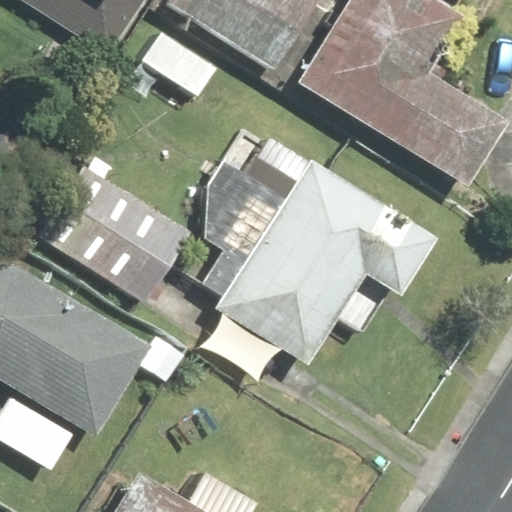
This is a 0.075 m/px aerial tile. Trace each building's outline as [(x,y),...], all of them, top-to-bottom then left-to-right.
[(3,0),(100,58),(135,0),(3,0)] [(320,3),(315,0),(167,0),(161,9),(268,80),(320,3)] [(458,196),(500,131),(417,79),(467,0),(466,0),(348,0),(291,91),(458,196)] [(217,74),(152,32),(129,68),(195,109),(217,74)] [(413,245),(286,169),(198,315),(290,370),(341,286),(376,307),(413,245)] [(185,242),(76,173),(34,240),(144,309),(185,242)] [(0,397),(76,444),(132,354),(0,274),(0,397)] [(241,511),(184,478),(165,510),(114,480),(94,511),(241,511)]
